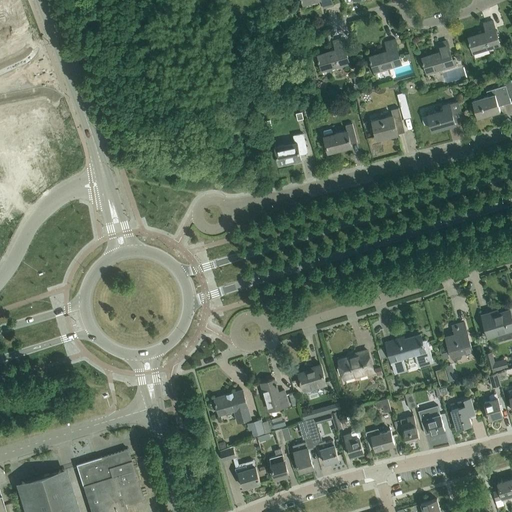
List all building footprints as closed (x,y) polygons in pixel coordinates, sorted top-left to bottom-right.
[(469,41),(469,43),(470,42),(473,52),(500,44),(492,20),(484,22),(486,31),(469,37),(470,40),(469,41)] [(319,61),(320,60),(322,70),(349,62),(342,38),(333,40),(336,49),(318,55),(319,58),(318,59),(319,61)] [(388,51),(370,56),(371,60),(370,60),(371,62),(372,62),(374,71),(375,71),(390,67),(401,63),(394,39),(385,42),(388,51)] [(422,61),(423,63),(424,63),(427,73),(454,65),(446,40),(437,43),(440,52),(422,57),(423,61),(422,61)] [(511,96),(511,82),(511,80),(504,82),(505,85),(493,89),(494,94),(472,101),(477,117),(500,110),(497,101),(511,96)] [(455,124),(449,103),(443,105),(444,109),(428,114),(432,130),(455,124)] [(392,115),(372,120),(377,139),(398,134),(398,133),(405,132),(399,107),(391,109),(392,115)] [(323,130),(322,131),(324,136),(326,144),(325,144),(326,146),(325,146),(327,153),(336,151),(336,149),(351,145),(351,143),(357,142),(352,122),(345,124),(346,130),(333,134),(332,129),(330,128),(323,130)] [(307,152),(303,133),(294,135),(296,145),(284,147),(284,145),(275,146),(279,164),(279,163),(287,162),(287,164),(295,162),(294,160),(301,159),(300,154),(307,152)] [(490,313),(482,315),(488,336),(496,334),(498,341),(511,336),(511,318),(510,310),(498,313),(499,315),(491,317),(490,313)] [(445,336),(450,353),(452,358),(454,359),(460,357),(462,355),(461,354),(465,353),(473,351),(464,321),(452,325),(455,333),(445,336)] [(387,341),(386,342),(395,373),(406,369),(403,357),(415,354),(418,366),(433,362),(427,339),(423,341),(421,334),(405,339),(398,341),(397,340),(387,343),(387,341)] [(384,348),(378,350),(380,358),(386,356),(384,348)] [(339,361),(344,377),(358,373),(359,376),(374,371),(367,350),(357,353),(358,355),(339,361)] [(490,351),(484,353),(489,372),(496,369),(490,351)] [(300,378),(301,380),(304,390),(326,383),(320,364),(313,367),(313,369),(299,373),(301,378),(300,378)] [(445,367),(436,370),(440,384),(449,381),(445,367)] [(493,386),(500,384),(497,372),(489,374),(493,386)] [(261,382),(269,410),(289,405),(284,389),(278,391),(276,384),(277,384),(277,382),(276,382),(275,378),(261,382)] [(227,394),(215,398),(216,402),(215,402),(216,404),(217,404),(219,414),(234,409),(238,422),(250,418),(246,406),(247,405),(242,389),(233,392),(232,391),(227,393),(227,394)] [(409,408),(416,406),(413,393),(405,395),(409,408)] [(475,412),(471,397),(457,401),(459,407),(451,409),(457,428),(472,424),(469,414),(475,412)] [(383,407),(385,412),(391,410),(387,398),(375,402),(377,408),(383,407)] [(503,415),(498,398),(484,402),(487,412),(487,414),(488,414),(489,419),(503,415)] [(438,405),(418,410),(425,433),(431,432),(431,434),(445,430),(440,414),(438,405)] [(333,418),(335,424),(341,423),(337,410),(331,412),(333,418)] [(331,412),(315,416),(317,422),(333,418),(331,412)] [(192,413),(185,415),(188,428),(195,426),(192,413)] [(420,437),(414,415),(400,418),(400,419),(394,420),(397,430),(403,429),(406,440),(420,437)] [(315,416),(306,419),(311,436),(314,444),(319,442),(322,441),(317,422),(315,416)] [(265,433),(261,419),(248,423),(253,437),(265,433)] [(261,419),(265,433),(270,431),(270,428),(273,427),(271,419),(262,422),(261,419)] [(311,436),(306,419),(297,421),(303,439),(304,438),(311,436)] [(280,445),(286,443),(282,427),(275,429),(280,445)] [(351,433),(344,435),(350,456),(364,452),(359,437),(361,435),(359,430),(357,429),(352,431),(351,433)] [(395,444),(391,430),(367,437),(370,449),(375,447),(375,449),(388,446),(388,445),(392,443),(392,444),(395,444)] [(314,467),(308,448),(314,446),(314,444),(311,436),(304,438),(305,441),(292,445),(294,450),(300,471),(301,470),(300,469),(307,467),(308,468),(314,467)] [(333,438),(322,441),(319,442),(321,448),(325,463),(339,459),(333,438)] [(220,450),(223,461),(237,457),(233,445),(229,446),(220,450)] [(127,448),(100,457),(100,458),(98,459),(98,460),(94,461),(93,459),(77,464),(91,511),(120,511),(119,507),(118,506),(125,504),(121,487),(122,487),(128,503),(143,498),(127,448)] [(289,474),(283,453),(282,453),(281,448),(275,449),(276,455),(269,457),(275,478),(289,474)] [(260,482),(256,466),(255,466),(253,459),(245,462),(246,464),(235,467),(238,477),(241,476),(244,487),(260,482)] [(73,511),(61,469),(12,483),(20,511),(73,511)] [(511,494),(511,485),(510,478),(498,482),(500,489),(493,491),(496,499),(511,494)] [(437,498),(421,503),(423,511),(433,511),(440,510),(437,498)]
